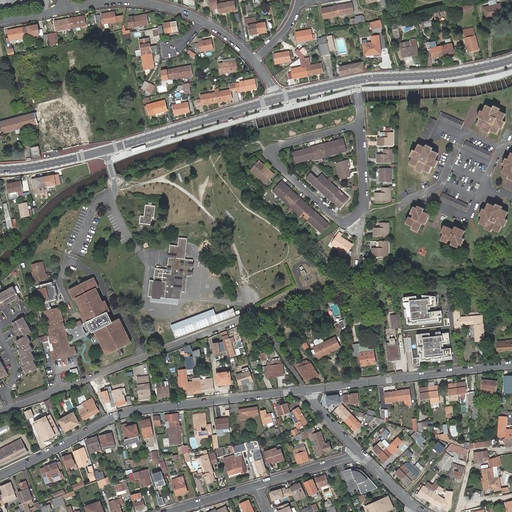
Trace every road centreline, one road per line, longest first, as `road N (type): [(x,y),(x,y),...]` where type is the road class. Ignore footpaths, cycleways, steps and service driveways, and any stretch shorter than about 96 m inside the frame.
road 1 (residential): [(305,389),(128,412),(0,475)]
road 2 (tertiary): [(275,99),(82,156),(0,170)]
road 3 (residential): [(251,314),(0,410)]
road 4 (residential): [(360,124),(273,151),(337,221),(360,212),(363,202)]
road 5 (residential): [(511,364),(305,389)]
road 6 (tertiary): [(511,59),(354,81)]
road 7 (residential): [(201,20),(139,1),(63,10)]
